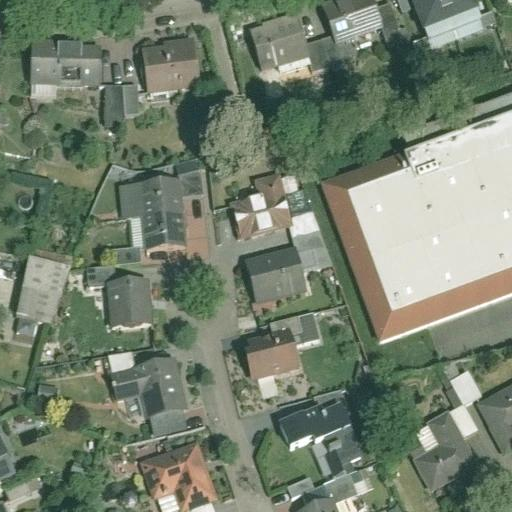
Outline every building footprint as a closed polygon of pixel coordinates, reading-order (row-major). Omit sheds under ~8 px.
[(379,34),(365,0),(360,0),(322,15),(335,50),(379,34)] [(410,0),(428,46),(480,26),(469,0),(410,0)] [(311,63),(296,22),(248,39),(263,80),(311,63)] [(199,92),(194,48),(141,54),(146,98),(199,92)] [(30,53),(28,89),(95,91),(96,55),(30,53)] [(137,120),(136,89),(101,91),(103,127),(121,126),(121,120),(137,120)] [(511,122),(315,190),(372,351),(424,333),(511,302),(511,122)] [(136,190),(143,256),(185,252),(178,185),(136,190)] [(288,230),(276,192),(230,207),(242,244),(288,230)] [(307,297),(296,258),(248,272),(258,310),(307,297)] [(22,263),(15,322),(56,327),(63,268),(22,263)] [(104,289),(107,332),(138,330),(135,287),(104,289)] [(245,350),(254,385),(296,375),(291,357),(321,350),(314,321),(270,332),(273,343),(245,350)] [(166,366),(108,381),(115,408),(138,402),(145,427),(180,418),(166,366)] [(511,391),(476,412),(503,460),(511,454),(511,391)] [(336,408),(276,436),(285,456),(305,447),(308,455),(324,489),(365,470),(336,408)] [(413,466),(429,497),(476,474),(450,420),(428,431),(439,453),(413,466)] [(195,448),(138,468),(151,505),(174,497),(179,511),(199,511),(215,506),(195,448)] [(0,452),(0,483),(12,478),(0,452)] [(4,495),(9,507),(28,499),(23,487),(4,495)]
